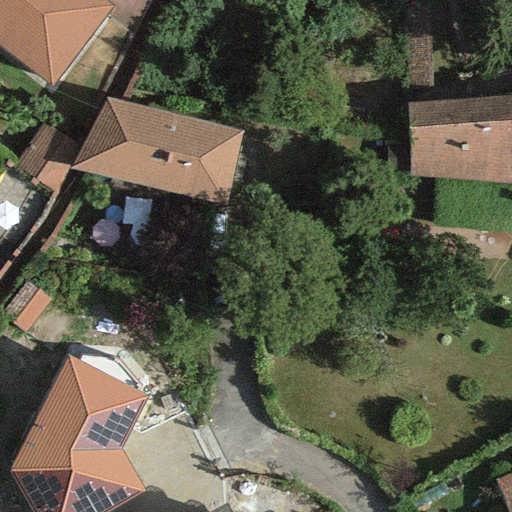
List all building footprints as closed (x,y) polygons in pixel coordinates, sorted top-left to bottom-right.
[(0,0),(0,46),(50,84),(111,4),(105,0),(0,0)] [(427,9),(402,10),(408,111),(433,109),(427,9)] [(408,111),(404,112),(409,178),(511,182),(511,104),(433,109),(408,111)] [(240,135),(110,108),(70,180),(223,212),(240,135)] [(41,123),(15,160),(48,183),(73,146),(41,123)] [(43,297),(14,331),(38,352),(67,318),(43,297)] [(66,358),(8,473),(30,511),(109,511),(143,492),(116,451),(146,398),(66,358)] [(511,511),(511,477),(492,485),(502,511),(511,511)]
